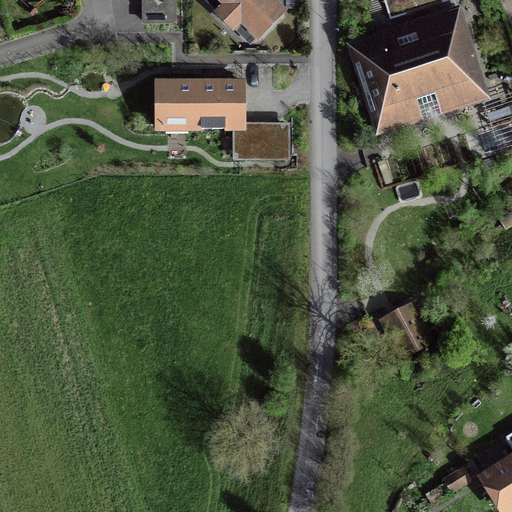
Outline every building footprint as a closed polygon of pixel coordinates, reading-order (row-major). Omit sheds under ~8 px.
[(176,0),(141,0),(142,25),(177,24),(176,0)] [(258,44),(289,13),(275,0),(213,0),(221,7),(213,15),(233,35),(241,27),(258,44)] [(275,0),(289,13),(290,12),(290,10),(299,10),(299,0),(275,0)] [(376,138),(491,101),(460,6),(345,44),(376,138)] [(246,125),(245,81),(154,82),(155,134),(233,133),(246,133),(246,125)] [(233,163),(291,162),(290,124),(246,125),(246,133),(233,133),(233,163)] [(385,185),(393,183),(385,161),(378,164),(385,185)] [(493,227),(498,235),(511,226),(511,218),(510,217),(493,227)] [(377,321),(399,363),(436,343),(414,302),(377,321)] [(509,459),(476,480),(496,511),(511,511),(511,434),(505,439),(506,441),(500,445),(509,459)] [(472,483),(463,468),(444,480),(446,484),(425,496),(432,508),(472,483)]
